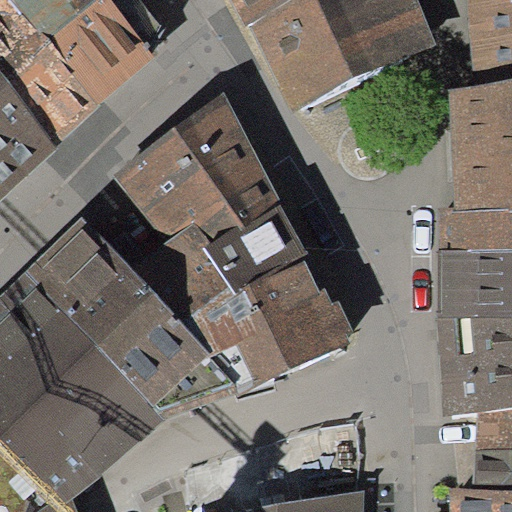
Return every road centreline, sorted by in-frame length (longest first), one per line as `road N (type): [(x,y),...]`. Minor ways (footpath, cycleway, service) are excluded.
road 1 (residential): [(409,378),(383,267),(205,59)]
road 2 (residential): [(409,378),(190,441),(133,490),(131,511)]
road 3 (residential): [(0,255),(205,59)]
road 4 (residential): [(411,511),(409,378)]
